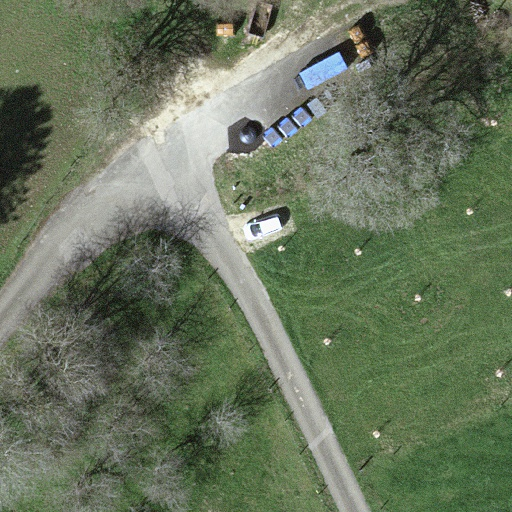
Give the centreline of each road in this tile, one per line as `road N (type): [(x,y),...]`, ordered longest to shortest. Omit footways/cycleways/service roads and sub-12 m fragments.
road 1 (residential): [(0,342),(78,230),(104,210),(155,195),(199,207),(248,266),(359,511)]
road 2 (track): [(394,0),(287,34),(230,67),(193,110),(155,195)]
